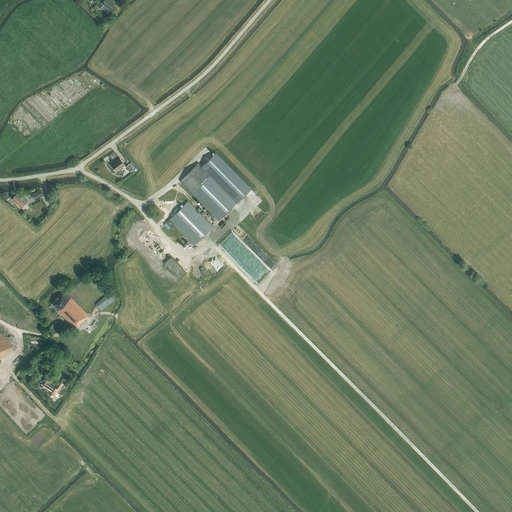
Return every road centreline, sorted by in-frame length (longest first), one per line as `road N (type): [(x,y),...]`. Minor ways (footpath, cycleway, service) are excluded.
road 1 (track): [(476,511),(208,241)]
road 2 (unclassified): [(184,89),(68,170),(0,180)]
road 3 (unclassified): [(184,89),(269,0)]
